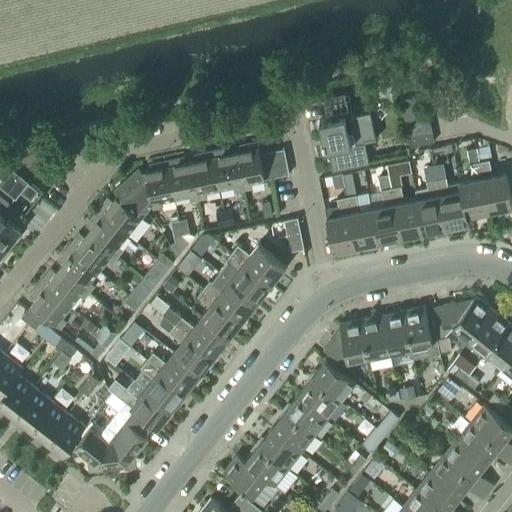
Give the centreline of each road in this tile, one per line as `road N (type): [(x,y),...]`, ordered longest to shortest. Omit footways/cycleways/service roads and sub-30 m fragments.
road 1 (residential): [(0,302),(118,155),(291,117),(328,294)]
road 2 (residential): [(151,511),(328,294)]
road 3 (residential): [(328,294),(469,262),(511,275)]
